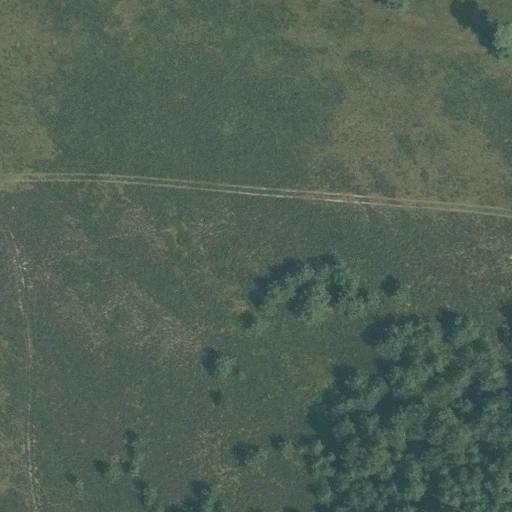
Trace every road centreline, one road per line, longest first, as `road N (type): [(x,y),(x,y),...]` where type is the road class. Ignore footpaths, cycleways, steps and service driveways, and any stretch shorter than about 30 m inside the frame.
road 1 (track): [(511,215),(111,178),(0,178)]
road 2 (track): [(0,221),(27,329),(32,511)]
